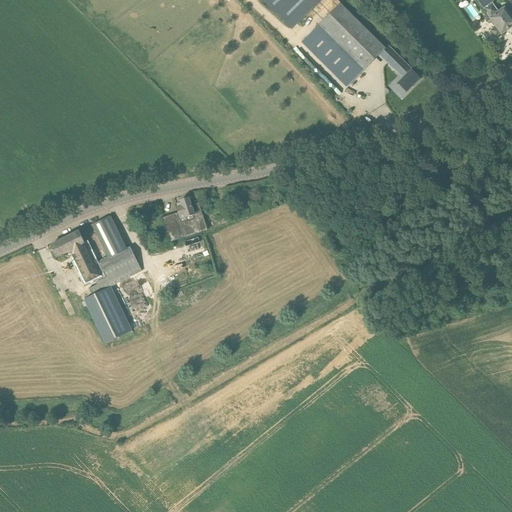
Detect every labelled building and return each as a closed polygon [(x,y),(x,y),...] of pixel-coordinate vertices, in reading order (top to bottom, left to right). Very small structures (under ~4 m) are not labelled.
[(262,0),(292,29),(321,0),(262,0)] [(493,2),(491,0),(477,0),(483,9),(493,2)] [(386,49),(340,4),(303,41),(348,86),(380,54),(386,49)] [(502,34),(511,26),(511,18),(505,8),(490,18),(502,34)] [(380,54),(397,71),(406,63),(388,46),(386,49),(380,54)] [(399,84),(408,93),(422,79),(406,63),(397,71),(404,79),(399,84)] [(433,63),(426,68),(433,78),(440,74),(438,71),(442,67),(439,63),(434,66),(433,63)] [(191,206),(189,198),(180,201),(181,203),(176,205),(179,212),(163,218),(171,242),(207,231),(198,204),(191,206)] [(127,250),(110,216),(109,216),(92,225),(109,259),(127,250)] [(75,260),(84,256),(84,255),(90,253),(79,231),(51,246),(56,256),(70,250),(75,260)] [(110,287),(142,271),(131,248),(127,250),(109,259),(96,265),(81,273),(86,283),(92,296),(110,287)] [(84,255),(84,256),(75,260),(81,273),(96,265),(90,253),(84,255)] [(132,331),(110,287),(92,296),(85,299),(106,343),(132,331)]
